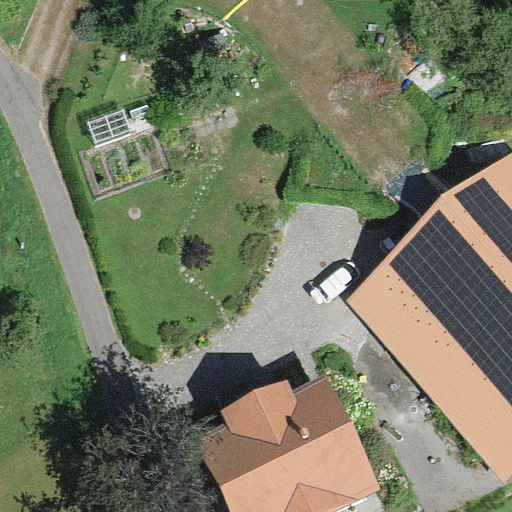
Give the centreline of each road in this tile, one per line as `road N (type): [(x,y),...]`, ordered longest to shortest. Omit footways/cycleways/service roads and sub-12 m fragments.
road 1 (residential): [(140,511),(122,373),(16,109)]
road 2 (track): [(0,82),(16,109),(50,0)]
